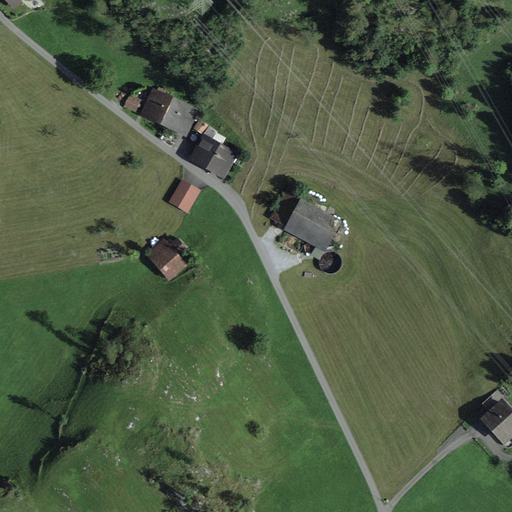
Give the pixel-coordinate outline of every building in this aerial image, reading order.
[(142,114),(161,123),(167,110),(167,101),(169,97),(163,94),(164,91),(160,89),(159,92),(153,90),(142,114)] [(130,96),(128,101),(138,106),(140,101),(130,96)] [(167,101),(167,110),(161,123),(186,135),(198,111),(195,109),(169,97),(167,101)] [(136,110),(138,106),(128,101),(126,106),(136,110)] [(194,128),(198,131),(205,123),(199,119),(194,128)] [(208,125),(205,123),(198,131),(203,133),(208,125)] [(205,137),(194,157),(197,158),(196,160),(223,175),(235,155),(205,137)] [(187,210),(198,191),(183,182),(172,201),(187,210)] [(290,186),(273,216),(326,245),(339,222),(313,208),(317,201),(290,186)] [(163,241),(150,254),(163,268),(178,256),(185,249),(177,241),(170,247),(163,241)] [(180,270),(186,264),(178,256),(163,268),(171,276),(178,269),(180,270)] [(511,414),(493,393),(482,404),(491,414),(486,418),(505,440),(511,433),(511,414)]
